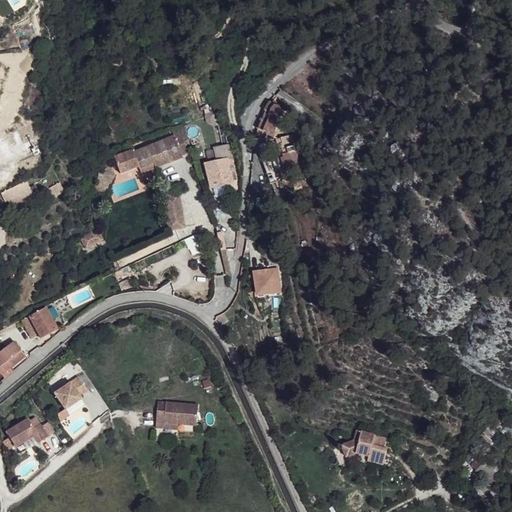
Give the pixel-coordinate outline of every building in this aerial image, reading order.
[(264,113),(257,130),(276,135),(281,118),(285,117),(280,109),(276,108),(270,103),(264,113)] [(132,150),(115,157),(123,173),(138,167),(139,170),(153,164),(155,169),(182,158),(182,156),(192,151),(186,125),(181,126),(171,130),(174,136),(133,152),(132,150)] [(287,168),(288,174),(302,171),(295,138),(279,141),(283,159),(281,161),(281,165),(283,167),(287,168)] [(206,164),(211,188),(233,184),(228,160),(206,164)] [(153,164),(139,170),(141,174),(155,169),(153,164)] [(107,167),(100,180),(109,185),(116,171),(107,167)] [(15,187),(4,192),(7,200),(18,195),(21,202),(10,207),(13,213),(30,205),(30,204),(36,202),(28,182),(22,184),(25,191),(18,194),(15,187)] [(59,183),(46,190),(51,199),(64,192),(59,183)] [(185,227),(181,192),(165,194),(170,229),(185,227)] [(8,201),(10,207),(21,202),(18,195),(7,200),(8,201)] [(106,241),(100,227),(80,237),(86,251),(106,241)] [(281,270),(255,275),(258,290),(267,288),(269,298),(286,294),(281,270)] [(267,288),(258,290),(260,300),(269,298),(267,288)] [(46,308),(29,317),(38,335),(40,339),(57,330),(46,308)] [(29,317),(22,320),(32,338),(38,335),(29,317)] [(302,336),(295,338),(297,346),(304,345),(302,336)] [(0,373),(1,375),(25,357),(14,342),(0,352),(0,373)] [(78,375),(53,392),(64,408),(81,397),(80,395),(87,390),(78,375)] [(198,405),(158,402),(156,429),(164,429),(164,423),(178,424),(197,426),(198,405)] [(37,441),(47,435),(39,423),(32,427),(26,417),(5,430),(14,446),(33,434),(37,441)] [(396,437),(367,428),(364,438),(351,443),(356,455),(364,451),(379,455),(377,458),(393,462),(396,447),(394,446),(396,437)] [(481,455),(474,463),(479,468),(479,469),(497,485),(508,473),(489,457),(487,460),(481,455)]
